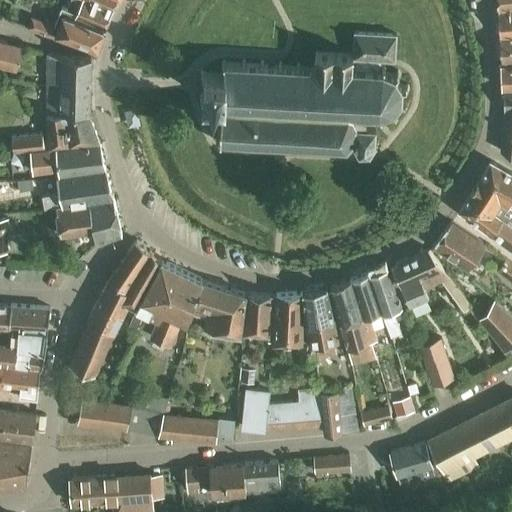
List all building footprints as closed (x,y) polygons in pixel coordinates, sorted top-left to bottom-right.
[(104,28),(115,0),(81,0),(77,10),(74,16),(104,28)] [(511,0),(498,0),(499,8),(511,7),(511,0)] [(74,16),(77,10),(63,4),(55,24),(32,15),(28,25),(60,36),(61,32),(97,46),(104,28),(74,16)] [(500,36),(511,35),(511,7),(499,8),(500,36)] [(381,59),(395,60),(397,34),(355,31),(353,53),(316,51),(316,66),(300,66),(301,62),(298,62),(298,65),(282,64),(282,61),(280,61),(280,64),(264,63),(264,60),(262,60),(262,63),(246,62),(246,59),(244,59),(244,62),(227,61),(223,57),(222,59),(223,60),(222,72),(205,71),(204,93),(218,93),(217,94),(216,95),(215,95),(215,96),(215,97),(215,98),(215,99),(216,100),(217,101),(219,101),(220,101),(221,101),(222,100),(221,126),(217,129),(217,136),(222,141),(229,142),(234,138),(239,139),(239,142),(241,143),(241,139),(258,140),(258,144),(260,144),(261,140),(277,141),(277,145),(279,145),(279,141),(295,142),(295,146),(297,146),(298,142),(313,143),(313,147),(315,147),(315,143),(331,144),(331,148),(333,148),(334,144),(346,145),(348,149),(350,147),(349,144),(353,139),(353,140),(354,140),(359,147),(357,150),(359,151),(361,149),(368,149),(371,152),(373,151),(371,148),(375,141),(379,141),(379,138),(375,138),(376,123),(367,123),(367,113),(379,113),(379,120),(382,120),(383,114),(392,111),(395,117),(399,115),(395,109),(402,101),(407,103),(409,100),(403,98),(404,88),(409,87),(409,83),(403,84),(397,76),(401,72),(399,70),(395,75),(385,70),(386,65),(381,65),(381,59)] [(511,35),(500,36),(502,60),(511,59),(511,35)] [(0,38),(0,64),(17,69),(22,44),(0,38)] [(47,85),(91,85),(91,56),(62,55),(48,51),(47,85)] [(504,87),(511,86),(511,59),(502,60),(504,87)] [(48,113),(90,112),(91,85),(47,85),(48,113)] [(24,148),(100,140),(90,112),(48,113),(47,113),(49,137),(43,138),(43,132),(13,134),(13,138),(9,138),(10,148),(14,148),(15,149),(24,148)] [(140,113),(130,113),(130,124),(140,124),(140,113)] [(511,155),(511,129),(503,128),(500,150),(511,155)] [(100,140),(24,148),(24,149),(31,149),(34,170),(58,167),(59,172),(106,166),(100,140)] [(511,171),(490,160),(479,181),(478,180),(472,189),(473,190),(459,209),(467,215),(502,242),(511,248),(511,171)] [(57,204),(114,196),(106,166),(58,174),(60,190),(41,193),(44,206),(52,205),(57,204)] [(114,196),(57,204),(61,232),(93,228),(96,242),(122,231),(114,196)] [(0,248),(8,249),(9,215),(0,214),(0,248)] [(434,244),(469,268),(486,243),(450,219),(434,244)] [(136,308),(161,259),(136,237),(109,276),(128,292),(123,299),(128,303),(136,308)] [(465,309),(472,304),(429,247),(392,263),(409,303),(435,293),(431,284),(441,279),(465,309)] [(511,261),(506,257),(498,269),(511,278),(511,261)] [(188,317),(189,314),(202,279),(161,259),(136,308),(157,317),(150,335),(170,344),(182,316),(188,317)] [(368,272),(381,310),(389,334),(400,331),(392,307),(402,303),(400,296),(401,295),(400,292),(398,293),(387,265),(368,272)] [(368,315),(381,310),(368,272),(350,278),(366,332),(373,330),(368,315)] [(115,328),(128,303),(123,299),(128,292),(109,276),(90,315),(69,363),(94,374),(115,328)] [(376,338),(373,330),(366,332),(350,278),(331,285),(333,294),(332,294),(333,296),(334,296),(334,297),(333,298),(334,299),(335,299),(347,348),(369,342),(369,341),(376,338)] [(202,279),(189,314),(204,317),(204,328),(240,333),(246,291),(202,279)] [(315,345),(316,355),(335,352),(334,342),(338,341),(326,287),(302,291),(307,342),(308,345),(315,345)] [(273,335),(276,292),(247,291),(243,333),(273,335)] [(308,345),(307,342),(304,342),(302,291),(276,292),(273,335),(272,344),(298,343),(300,361),(316,359),(316,355),(315,345),(308,345)] [(481,315),(505,347),(511,340),(511,313),(495,298),(481,315)] [(0,326),(8,327),(12,303),(0,303),(0,326)] [(10,346),(44,350),(45,346),(51,347),(52,336),(46,336),(50,306),(12,303),(8,327),(12,327),(11,342),(10,346)] [(429,340),(418,344),(431,381),(442,377),(454,374),(441,336),(429,340)] [(0,361),(7,362),(41,367),(45,350),(44,350),(10,346),(11,342),(0,341),(0,361)] [(8,365),(6,382),(21,384),(20,394),(36,396),(40,369),(8,365)] [(242,368),(241,380),(254,381),(255,369),(242,368)] [(426,385),(412,387),(414,402),(428,400),(426,385)] [(323,423),(320,392),(319,387),(298,388),(299,400),(267,402),(265,428),(323,423)] [(265,428),(267,402),(268,389),(247,388),(243,426),(265,428)] [(320,392),(323,423),(324,432),(342,432),(337,389),(320,392)] [(511,393),(430,436),(451,477),(479,462),(475,453),(511,434),(511,393)] [(127,427),(132,404),(82,396),(77,419),(127,427)] [(360,409),(364,423),(392,416),(388,402),(360,409)] [(132,404),(127,427),(159,435),(163,412),(132,404)] [(3,408),(0,407),(0,436),(31,440),(35,412),(3,408)] [(163,412),(159,435),(163,435),(216,440),(217,435),(232,437),(234,419),(218,417),(200,415),(163,412)] [(0,489),(25,486),(30,444),(0,439),(0,489)] [(424,440),(391,450),(400,482),(401,486),(418,481),(417,477),(440,470),(439,465),(434,456),(430,457),(424,440)] [(327,474),(346,473),(345,452),(308,454),(309,472),(327,471),(327,474)] [(213,494),(280,489),(278,459),(185,466),(187,493),(199,492),(198,484),(212,483),(213,494)] [(112,511),(152,511),(149,470),(71,477),(73,502),(112,500),(112,511)]
